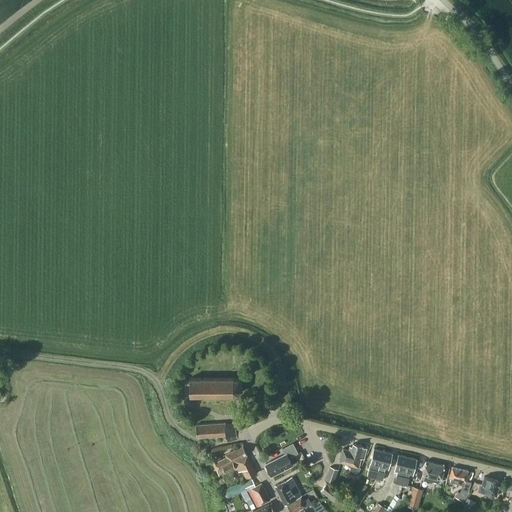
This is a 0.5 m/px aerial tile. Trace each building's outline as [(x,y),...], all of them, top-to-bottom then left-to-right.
[(238,379),(232,378),(190,378),(190,395),(232,395),(233,395),(238,394),(242,389),(242,383),(238,379)] [(226,423),(228,435),(239,432),(236,421),(226,423)] [(228,435),(226,423),(226,422),(196,424),(197,437),(228,435)] [(298,453),(293,443),(282,448),(285,454),(265,464),(271,475),(292,464),(289,457),(298,453)] [(362,446),(353,443),(352,446),(349,445),(348,449),(343,448),(339,461),(350,464),(349,466),(351,467),(349,472),(358,475),(361,468),(361,467),(357,466),(358,466),(359,466),(361,457),(364,458),(366,448),(362,446)] [(217,468),(218,469),(223,466),(247,455),(247,454),(243,446),(226,454),(227,456),(218,461),(217,458),(209,462),(212,470),(217,468)] [(376,478),(383,450),(374,448),(370,465),(373,465),(373,469),(372,469),(370,477),(376,478)] [(383,450),(376,478),(383,480),(385,471),(384,471),(385,468),(388,469),(392,453),(383,450)] [(401,484),(407,456),(398,454),(395,470),(398,471),(397,474),(395,483),(401,484)] [(247,455),(223,466),(218,469),(217,469),(219,475),(236,467),(238,472),(242,470),(246,478),(256,473),(247,455)] [(407,456),(401,484),(407,486),(409,477),(409,474),(413,475),(416,458),(407,456)] [(444,465),(426,461),(422,478),(440,483),(444,465)] [(338,469),(330,467),(326,480),(334,482),(338,469)] [(468,471),(452,467),(449,477),(451,478),(449,483),(463,486),(462,489),(461,488),(458,492),(458,491),(455,496),(463,500),(469,491),(471,482),(466,481),(468,471)] [(498,480),(484,476),(482,484),(480,483),(478,492),(485,493),(496,496),(498,489),(496,488),(498,480)] [(302,495),(292,477),(275,485),(285,504),(302,495)] [(256,485),(252,479),(238,484),(225,489),(220,491),(225,503),(230,501),(228,497),(240,492),(241,492),(246,500),(247,499),(250,504),(252,502),(253,503),(256,507),(270,499),(261,482),(256,485)] [(340,493),(327,483),(321,491),(334,501),(340,493)] [(423,489),(412,486),(407,505),(417,508),(423,489)] [(389,504),(394,494),(388,492),(383,501),(389,504)] [(395,511),(403,499),(395,495),(384,511),(395,511)] [(303,501),(301,497),(287,504),(291,511),(293,511),(306,505),(311,502),(308,498),(303,501)] [(313,503),(318,511),(319,511),(326,508),(320,499),(313,503)] [(380,511),(384,506),(378,502),(373,511),(380,511)] [(271,506),(269,503),(253,511),(274,511),(271,506)]
